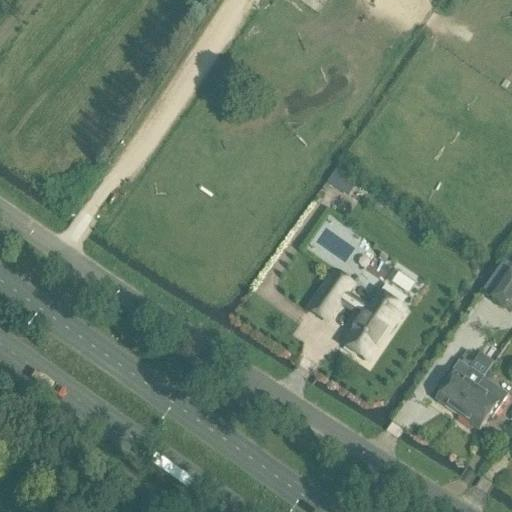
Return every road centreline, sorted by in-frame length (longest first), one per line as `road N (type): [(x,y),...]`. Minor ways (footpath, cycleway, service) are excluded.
road 1 (unclassified): [(455,511),(0,213)]
road 2 (trunk): [(321,511),(0,282)]
road 3 (trunk): [(0,344),(235,511)]
